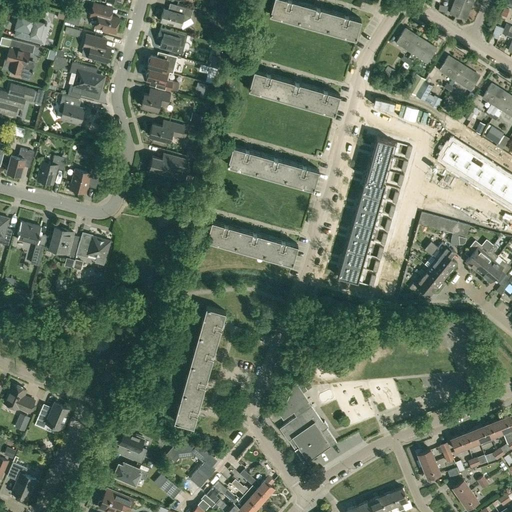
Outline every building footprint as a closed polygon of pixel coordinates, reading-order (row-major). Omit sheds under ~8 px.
[(298,21),(303,2),(297,0),(273,0),(269,13),(298,21)] [(454,0),(450,13),(465,19),(472,1),(468,0),(454,0)] [(94,2),(90,15),(97,16),(95,26),(115,31),(119,17),(111,15),(113,7),(94,2)] [(327,29),(332,10),(303,2),(298,21),(327,29)] [(163,7),(160,20),(177,24),(179,23),(182,29),(194,22),(190,16),(191,13),(198,15),(200,10),(193,8),(177,4),(176,9),(174,10),(168,9),(163,7)] [(17,27),(14,35),(44,43),(46,34),(43,33),(48,16),(44,9),(32,6),(25,10),(24,13),(21,12),(18,14),(15,26),(17,27)] [(509,9),(502,6),(499,13),(506,16),(509,9)] [(361,18),(336,11),(332,10),(327,29),(355,37),(361,18)] [(74,23),(76,16),(67,14),(67,16),(66,21),(71,23),(74,23)] [(506,34),(510,24),(505,22),(501,33),(506,34)] [(496,24),(492,36),(498,38),(502,27),(496,24)] [(69,27),(63,31),(66,36),(73,33),(69,27)] [(160,27),(158,33),(161,34),(160,38),(162,38),(159,46),(176,51),(179,42),(185,43),(187,34),(185,33),(160,27)] [(412,51),(420,38),(405,28),(396,41),(412,51)] [(86,33),(83,46),(89,48),(88,55),(107,61),(111,47),(105,45),(107,39),(86,33)] [(420,38),(412,51),(428,61),(436,48),(420,38)] [(36,45),(30,43),(15,39),(13,47),(10,46),(4,67),(20,72),(23,76),(26,77),(31,75),(32,72),(33,72),(34,70),(33,69),(35,62),(27,60),(30,51),(34,52),(36,45)] [(149,61),(148,66),(149,66),(150,66),(165,70),(170,72),(173,72),(175,65),(177,55),(168,53),(166,58),(156,56),(151,54),(150,55),(149,56),(148,59),(149,61)] [(455,78),(464,65),(448,55),(439,68),(455,78)] [(212,56),(210,65),(217,67),(220,59),(212,56)] [(73,82),(71,91),(87,95),(89,90),(90,90),(93,89),(99,90),(103,76),(96,74),(97,67),(72,60),(69,71),(73,71),(70,81),(73,82)] [(392,73),(395,69),(392,67),(387,65),(383,71),(391,75),(392,73)] [(455,78),(460,81),(471,88),(479,75),(464,65),(455,78)] [(147,72),(146,75),(147,76),(146,78),(151,79),(149,84),(158,87),(170,90),(170,89),(177,91),(179,82),(172,80),(170,79),(168,79),(170,72),(165,70),(150,66),(149,66),(148,71),(147,72)] [(208,73),(205,81),(213,83),(217,68),(210,66),(208,73)] [(277,96),(282,77),(254,68),(248,88),(277,96)] [(416,93),(422,83),(425,77),(416,72),(406,88),(416,93)] [(306,104),(311,85),(282,77),(277,96),(306,104)] [(421,85),(416,93),(424,98),(427,92),(430,87),(423,82),(421,85)] [(498,106),(507,92),(491,82),(483,96),(491,101),(486,109),(488,110),(486,114),(491,117),(493,113),(498,106)] [(0,99),(0,110),(15,115),(17,105),(22,107),(25,97),(31,99),(35,100),(35,102),(34,104),(40,105),(44,91),(38,89),(38,91),(34,90),(34,89),(11,83),(8,93),(9,93),(8,95),(10,96),(8,102),(0,99)] [(340,93),(336,92),(311,85),(306,104),(334,113),(340,93)] [(406,89),(399,85),(397,89),(403,94),(406,89)] [(144,92),(141,105),(157,109),(159,103),(167,105),(170,92),(150,87),(148,93),(144,92)] [(511,95),(507,92),(498,106),(511,114),(511,95)] [(62,94),(58,109),(60,111),(62,112),(61,117),(70,120),(71,122),(73,120),(80,122),(80,120),(83,119),(82,116),(84,108),(79,107),(78,104),(79,99),(62,94)] [(434,96),(430,103),(433,104),(436,106),(438,103),(441,98),(435,95),(434,96)] [(472,104),(464,116),(469,119),(477,107),(472,104)] [(201,118),(202,114),(192,111),(192,112),(190,120),(200,123),(201,118)] [(152,122),(149,135),(170,140),(171,134),(182,136),(185,125),(169,121),(168,126),(152,122)] [(475,131),(481,134),(486,124),(479,121),(476,128),(475,131)] [(484,137),(488,139),(493,143),(496,144),(504,132),(492,124),(484,137)] [(377,136),(373,150),(393,156),(397,141),(377,136)] [(452,139),(440,157),(449,163),(461,145),(452,139)] [(256,171),(261,152),(232,144),(227,163),(256,171)] [(461,145),(449,163),(461,171),(473,153),(461,145)] [(11,154),(7,171),(20,174),(24,161),(30,163),(34,150),(20,147),(18,155),(11,154)] [(373,150),(369,164),(389,170),(393,156),(373,150)] [(152,155),(149,168),(170,173),(172,167),(185,170),(188,159),(163,152),(162,158),(152,155)] [(284,180),(290,160),(261,152),(256,171),(284,180)] [(43,159),(37,179),(52,183),(56,167),(63,169),(67,157),(54,153),(52,162),(43,159)] [(473,153),(461,171),(474,179),(485,161),(473,153)] [(290,160),(284,180),(313,188),(319,168),(290,160)] [(485,161),(474,179),(486,187),(497,169),(485,161)] [(369,164),(365,178),(385,184),(389,170),(369,164)] [(68,181),(66,187),(85,192),(90,175),(98,178),(99,175),(98,170),(91,168),(90,172),(75,168),(71,182),(68,181)] [(497,169),(486,187),(498,195),(510,177),(497,169)] [(511,178),(510,177),(498,195),(510,203),(511,199),(511,178)] [(365,178),(361,192),(381,198),(385,184),(365,178)] [(361,192),(357,206),(377,212),(381,198),(361,192)] [(357,206),(353,220),(373,226),(377,212),(357,206)] [(424,224),(427,212),(421,211),(418,222),(424,224)] [(430,226),(433,214),(427,212),(424,224),(430,226)] [(0,241),(8,244),(11,232),(12,229),(6,228),(9,217),(0,214),(0,241)] [(436,227),(439,216),(433,214),(430,226),(436,227)] [(442,229),(445,217),(439,216),(436,227),(442,229)] [(448,231),(451,219),(445,217),(442,229),(448,231)] [(235,246),(240,227),(211,219),(206,238),(235,246)] [(454,232),(457,221),(451,219),(448,231),(454,232)] [(41,233),(40,232),(39,232),(41,226),(21,220),(18,230),(19,230),(17,237),(38,243),(41,233)] [(353,220),(349,234),(369,240),(373,226),(353,220)] [(460,234),(463,222),(457,221),(454,232),(460,234)] [(466,236),(467,232),(469,224),(463,222),(460,234),(466,236)] [(70,243),(73,232),(73,231),(67,230),(67,228),(64,228),(64,229),(55,226),(50,247),(67,252),(67,254),(73,256),(76,245),(70,243)] [(263,255),(269,235),(240,227),(235,246),(263,255)] [(349,234),(345,248),(365,254),(369,240),(349,234)] [(103,263),(105,257),(110,240),(92,235),(91,240),(87,239),(86,242),(79,240),(76,253),(87,256),(88,253),(97,255),(96,261),(103,263)] [(269,235),(263,255),(292,263),(298,243),(269,235)] [(458,235),(459,244),(463,244),(465,242),(466,237),(458,235)] [(413,240),(412,244),(417,249),(420,245),(413,240)] [(479,243),(478,244),(474,240),(470,245),(475,248),(465,260),(474,267),(485,253),(481,249),(482,247),(482,245),(479,243)] [(435,258),(450,270),(457,261),(451,257),(455,251),(446,244),(442,241),(431,254),(432,255),(435,258)] [(494,260),(498,255),(493,251),(497,246),(493,243),(485,253),(474,267),(482,274),(494,259),(494,260)] [(40,259),(43,248),(35,246),(32,257),(40,259)] [(345,248),(341,262),(361,268),(365,254),(345,248)] [(450,270),(435,258),(432,255),(425,263),(428,266),(443,278),(450,270)] [(511,266),(502,259),(498,255),(494,260),(494,259),(482,274),(491,281),(500,269),(505,273),(511,266)] [(72,266),(74,259),(66,257),(64,265),(67,266),(72,267),(72,266)] [(82,264),(83,260),(75,258),(75,260),(73,267),(81,269),(82,264)] [(341,262),(338,276),(358,281),(361,268),(341,262)] [(436,286),(443,278),(428,266),(424,271),(421,268),(418,272),(436,286)] [(429,295),(436,286),(418,272),(421,275),(415,283),(413,282),(409,286),(414,290),(417,285),(429,295)] [(504,279),(497,289),(503,294),(510,283),(504,279)] [(198,333),(217,339),(225,310),(206,305),(198,333)] [(209,368),(217,339),(198,333),(190,362),(209,368)] [(201,396),(209,368),(190,362),(182,391),(201,396)] [(305,376),(300,379),(307,389),(312,386),(305,376)] [(308,400),(296,381),(290,395),(281,414),(283,417),(308,400)] [(12,383),(4,401),(18,407),(18,406),(30,411),(35,399),(23,394),(26,389),(12,383)] [(193,425),(201,396),(182,391),(174,420),(193,425)] [(69,407),(54,401),(51,408),(42,404),(35,423),(44,427),(46,422),(60,428),(64,419),(65,420),(67,415),(66,415),(69,407)] [(331,445),(337,441),(327,427),(328,426),(324,420),(323,421),(311,404),(279,427),(288,440),(289,439),(295,448),(294,449),(304,462),(330,444),(331,445)] [(29,417),(21,413),(18,420),(23,422),(20,429),(24,430),(29,417)] [(503,431),(511,427),(511,419),(510,414),(498,419),(503,431)] [(491,436),(503,431),(498,419),(486,423),(491,436)] [(479,440),(491,436),(486,423),(474,428),(479,440)] [(467,445),(479,440),(474,428),(462,433),(467,445)] [(136,432),(135,434),(124,429),(118,442),(120,443),(130,447),(127,455),(141,461),(146,448),(141,445),(144,438),(142,437),(142,435),(136,432)] [(456,450),(467,445),(462,433),(451,437),(456,450)] [(175,444),(167,453),(170,456),(175,460),(178,456),(194,454),(195,452),(204,461),(202,465),(198,470),(191,478),(200,485),(206,478),(215,468),(211,464),(216,459),(198,443),(196,445),(193,441),(175,444)] [(451,453),(450,450),(447,441),(440,443),(445,456),(451,453)] [(12,457),(16,450),(10,447),(7,446),(3,453),(12,457)] [(423,465),(435,460),(430,448),(418,453),(423,465)] [(169,458),(165,455),(158,463),(162,466),(169,458)] [(461,459),(455,461),(459,471),(465,468),(461,459)] [(20,494),(28,497),(36,478),(24,473),(27,466),(13,460),(7,474),(17,479),(12,491),(20,494)] [(122,463),(119,461),(113,473),(135,483),(138,475),(145,478),(148,471),(123,460),(122,463)] [(423,465),(428,477),(440,472),(435,460),(423,465)] [(457,467),(447,471),(450,476),(459,473),(457,467)] [(269,474),(260,483),(244,468),(240,472),(252,484),(266,496),(274,486),(271,482),(274,479),(269,474)] [(181,488),(167,477),(159,486),(173,497),(181,488)] [(252,484),(248,488),(244,485),(243,486),(235,478),(231,482),(243,493),(244,493),(257,505),(266,496),(252,484)] [(460,496),(471,489),(463,478),(452,486),(460,496)] [(399,510),(399,511),(406,511),(402,501),(407,498),(402,486),(391,491),(396,503),(399,510)] [(117,511),(119,507),(128,511),(133,498),(120,493),(107,487),(102,499),(100,499),(99,499),(98,501),(98,502),(98,504),(100,505),(99,506),(108,510),(107,511),(117,511)] [(244,493),(243,493),(239,498),(235,494),(234,495),(227,488),(223,493),(234,502),(239,507),(245,511),(251,511),(257,505),(244,493)] [(460,496),(467,507),(478,500),(471,489),(460,496)] [(393,511),(399,510),(396,503),(391,491),(380,495),(385,508),(386,511),(393,511)] [(205,493),(202,496),(204,498),(203,499),(212,507),(215,503),(205,493)] [(379,511),(379,510),(385,508),(380,495),(369,500),(373,511),(379,511)] [(226,511),(245,511),(239,507),(234,502),(229,507),(220,498),(215,503),(226,511)] [(373,511),(369,500),(357,504),(360,511),(373,511)]
